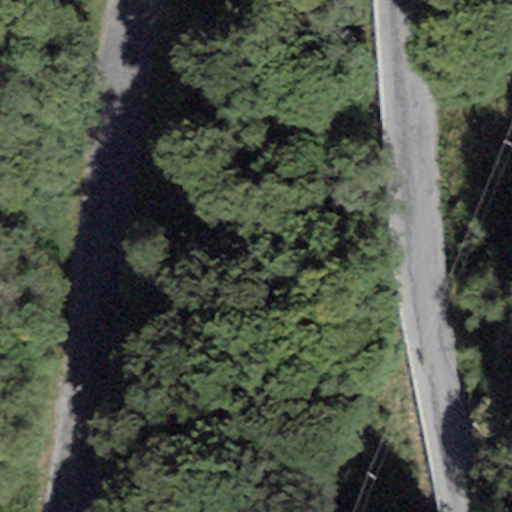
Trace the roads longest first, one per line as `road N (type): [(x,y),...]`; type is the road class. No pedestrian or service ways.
road 1 (tertiary): [(395,0),(404,152),(473,511)]
road 2 (tertiary): [(61,511),(90,263),(140,0)]
